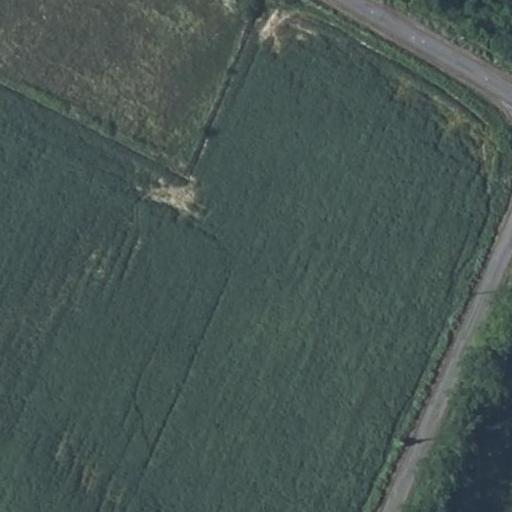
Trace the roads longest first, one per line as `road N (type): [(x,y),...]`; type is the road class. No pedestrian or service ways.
road 1 (unclassified): [(387,511),(511,229)]
road 2 (unclassified): [(348,0),(511,93)]
